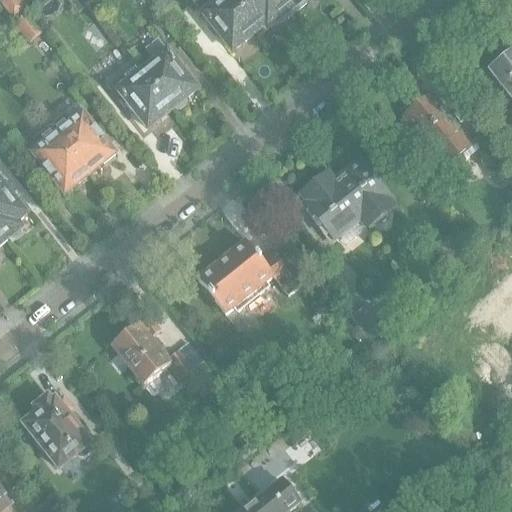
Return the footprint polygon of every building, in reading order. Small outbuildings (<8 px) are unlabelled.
[(16,0),(0,0),(0,1),(15,21),(26,12),(16,0)] [(21,0),(30,10),(42,0),(21,0)] [(75,0),(70,4),(79,15),(98,0),(75,0)] [(202,0),(195,6),(233,54),(258,35),(230,0),(202,0)] [(282,0),(230,0),(258,35),(260,37),(277,24),(284,26),(295,16),(282,0)] [(282,0),(295,16),(307,7),(307,1),(308,0),(282,0)] [(28,15),(14,26),(29,45),(44,34),(28,15)] [(152,60),(140,69),(173,110),(179,111),(185,106),(185,102),(197,92),(158,42),(146,51),(152,60)] [(511,58),(491,75),(511,101),(511,58)] [(135,62),(106,84),(117,99),(120,96),(147,130),(173,110),(140,69),(135,62)] [(432,99),(406,119),(444,167),(469,147),(432,99)] [(65,116),(52,127),(59,135),(91,175),(103,166),(105,168),(117,159),(105,144),(106,143),(95,129),(94,130),(81,114),(70,122),(65,116)] [(38,148),(31,154),(43,170),(42,171),(53,185),(55,183),(67,199),(80,188),(78,186),(91,175),(59,135),(52,127),(34,142),(38,148)] [(511,157),(490,130),(474,143),(499,174),(511,162),(511,157)] [(329,177),(328,178),(367,227),(368,227),(390,209),(384,201),(387,199),(360,165),(335,185),(329,177)] [(328,178),(301,199),(335,241),(361,221),(367,228),(367,227),(328,178)] [(0,229),(9,241),(11,240),(13,243),(23,236),(20,232),(23,230),(18,224),(28,216),(0,180),(0,229)] [(0,248),(9,241),(0,229),(0,248)] [(247,245),(199,282),(226,318),(234,311),(239,314),(248,307),(247,302),(255,295),(260,298),(268,291),(267,286),(274,280),(288,299),(299,290),(271,253),(260,262),(247,245)] [(368,306),(351,320),(370,345),(388,331),(368,306)] [(146,324),(114,350),(146,389),(171,369),(184,384),(196,374),(195,372),(205,365),(189,345),(179,353),(180,354),(169,364),(146,336),(152,331),(146,324)] [(40,415),(25,427),(48,456),(47,458),(56,469),(57,467),(61,471),(79,457),(81,459),(85,460),(92,455),(93,450),(91,447),(92,447),(56,402),(53,405),(50,401),(36,411),(40,415)] [(279,487),(248,511),(292,511),(297,509),(279,487)] [(0,511),(15,511),(0,492),(0,511)] [(356,505),(362,511),(384,511),(369,494),(356,505)]
